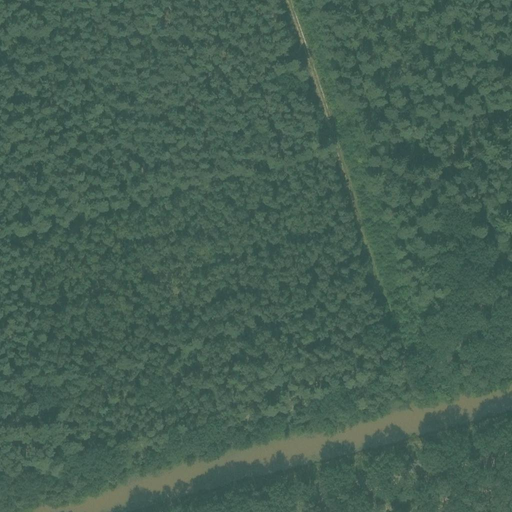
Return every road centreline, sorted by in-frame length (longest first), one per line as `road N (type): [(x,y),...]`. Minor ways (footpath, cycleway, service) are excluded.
road 1 (track): [(420,386),(288,0)]
road 2 (unclassified): [(511,441),(243,511)]
